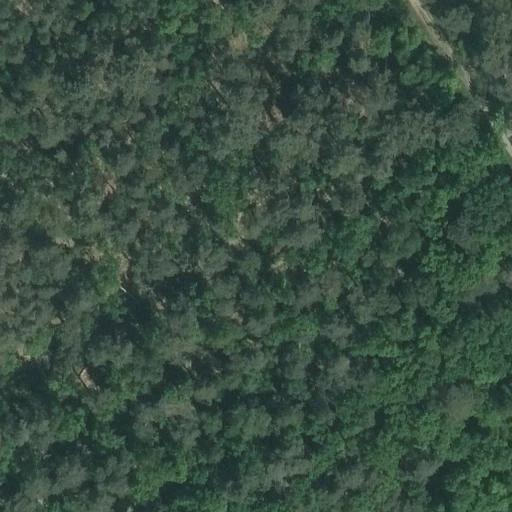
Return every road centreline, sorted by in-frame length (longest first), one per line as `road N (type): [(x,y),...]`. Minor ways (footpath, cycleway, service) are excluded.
road 1 (track): [(511,147),(411,0)]
road 2 (unknown): [(417,0),(511,140)]
